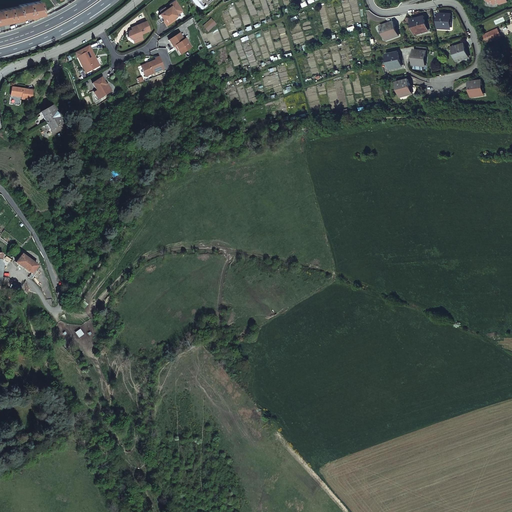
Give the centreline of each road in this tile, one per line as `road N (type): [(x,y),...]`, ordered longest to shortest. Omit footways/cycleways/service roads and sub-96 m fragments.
road 1 (track): [(29,282),(28,320),(70,432),(0,471)]
road 2 (residential): [(369,0),(381,12),(441,2),(461,9),(478,64),(430,79)]
road 3 (residential): [(0,187),(40,246),(60,299),(51,311),(29,282)]
road 4 (trunk): [(0,53),(108,0)]
